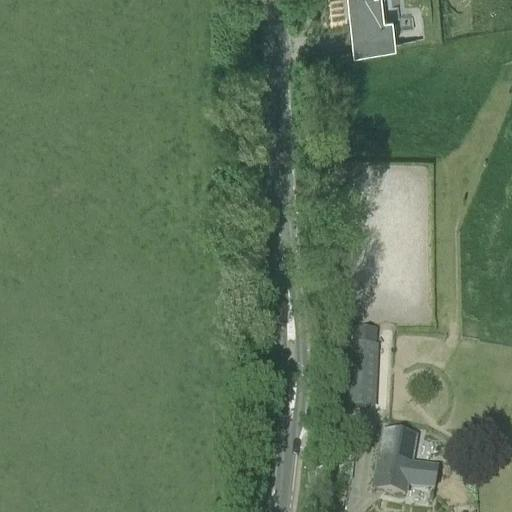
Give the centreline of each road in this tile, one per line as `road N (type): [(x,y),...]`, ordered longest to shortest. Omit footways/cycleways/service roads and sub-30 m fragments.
road 1 (secondary): [(287,270),(274,0)]
road 2 (secondary): [(289,433),(299,369),(287,270)]
road 3 (secondary): [(287,270),(282,387),(289,433)]
